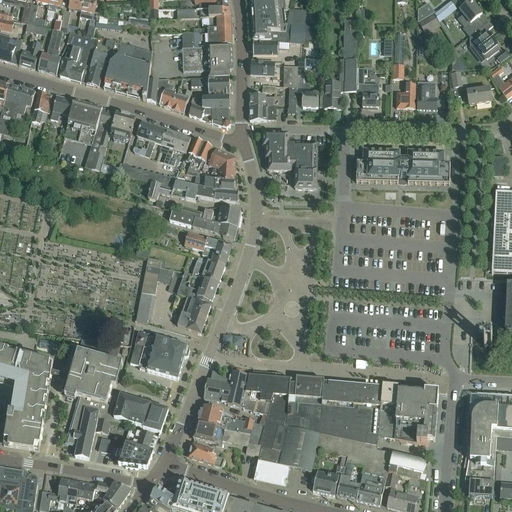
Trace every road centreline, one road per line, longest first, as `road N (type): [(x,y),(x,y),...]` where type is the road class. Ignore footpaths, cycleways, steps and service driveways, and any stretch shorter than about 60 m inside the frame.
road 1 (residential): [(0,72),(243,144)]
road 2 (residential): [(345,131),(340,228),(254,220)]
road 3 (residential): [(331,511),(171,469)]
road 4 (residential): [(345,131),(502,128)]
road 5 (residential): [(147,484),(0,460)]
road 6 (residential): [(243,144),(234,0)]
road 7 (residential): [(210,351),(254,220)]
road 8 (residential): [(442,511),(456,379)]
road 9 (residential): [(171,469),(210,351)]
